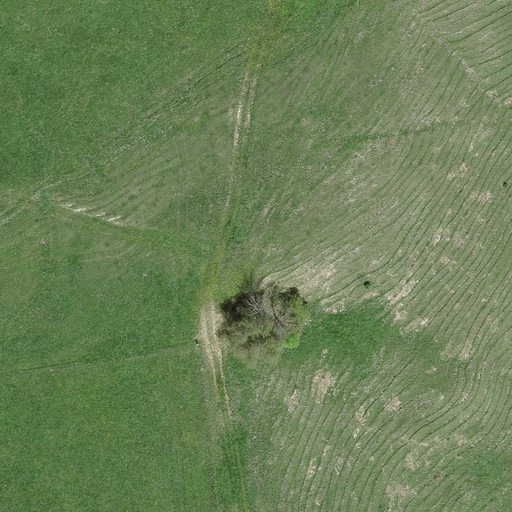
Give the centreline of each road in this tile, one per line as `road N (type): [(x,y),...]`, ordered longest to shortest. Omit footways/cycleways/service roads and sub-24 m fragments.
road 1 (track): [(238,511),(211,337),(217,250),(75,205),(0,196)]
road 2 (track): [(217,250),(259,24)]
